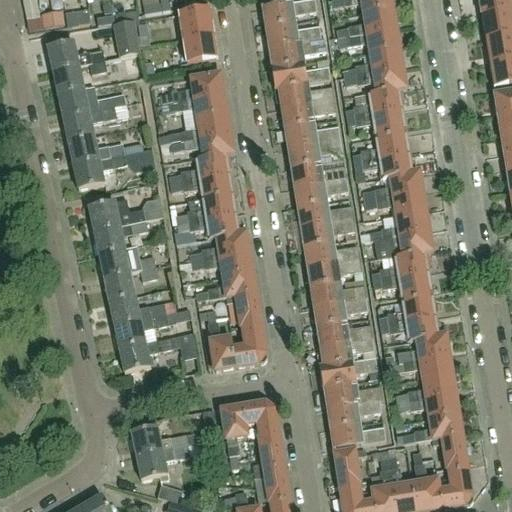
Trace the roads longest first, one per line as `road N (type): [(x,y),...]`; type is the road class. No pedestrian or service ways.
road 1 (residential): [(511,475),(433,0)]
road 2 (residential): [(90,414),(1,0)]
road 3 (residential): [(289,384),(230,0)]
road 4 (residential): [(90,414),(289,384)]
road 5 (residential): [(14,511),(91,466),(97,444),(90,414)]
road 6 (residential): [(312,511),(289,384)]
